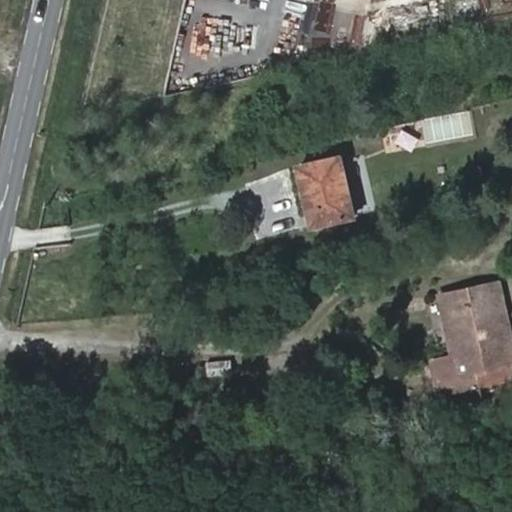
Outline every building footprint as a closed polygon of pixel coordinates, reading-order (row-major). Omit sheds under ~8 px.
[(347,56),(356,11),(311,2),(302,47),(347,56)] [(312,225),(356,214),(341,155),(297,166),(312,225)] [(487,283),(490,300),(503,297),(500,281),(487,283)] [(440,293),(443,307),(451,305),(456,331),(448,332),(457,375),(511,363),(511,339),(503,297),(490,300),(487,283),(440,293)] [(456,331),(451,305),(443,307),(448,332),(456,331)]
